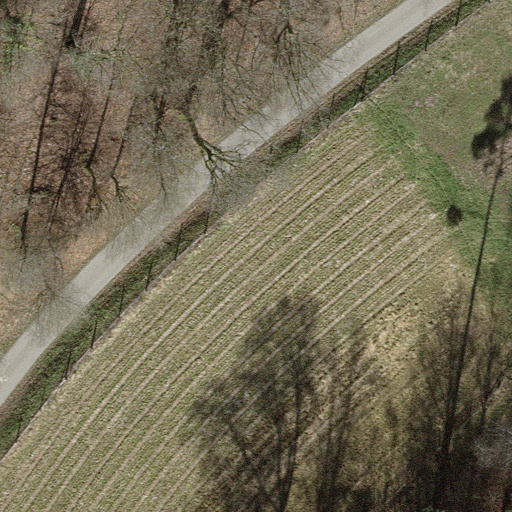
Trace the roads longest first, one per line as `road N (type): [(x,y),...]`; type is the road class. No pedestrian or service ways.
road 1 (unclassified): [(437,0),(197,184),(31,353),(0,397)]
road 2 (track): [(411,511),(511,413)]
